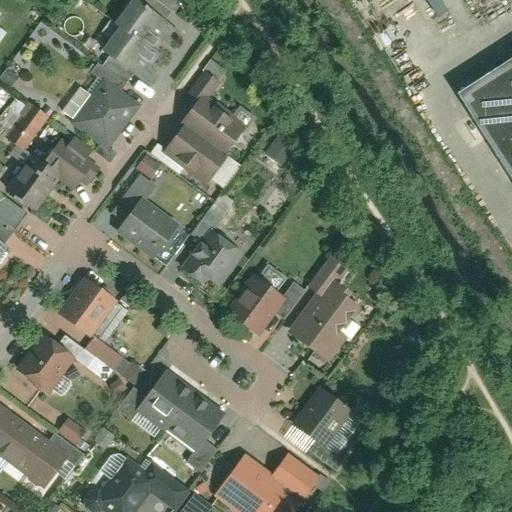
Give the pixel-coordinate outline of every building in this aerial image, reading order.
[(121,0),(107,20),(112,23),(139,43),(140,40),(146,45),(154,34),(148,30),(151,26),(162,34),(171,22),(160,14),(168,2),(164,0),(121,0)] [(99,49),(124,68),(139,79),(150,64),(144,59),(150,51),(139,43),(112,23),(95,47),(99,49)] [(96,71),(113,83),(124,68),(99,49),(94,56),(90,54),(82,64),(94,73),(96,71)] [(511,58),(456,94),(511,182),(511,58)] [(176,92),(188,100),(194,104),(201,95),(214,76),(196,64),(176,92)] [(63,116),(100,143),(133,97),(113,83),(96,71),(94,73),(84,87),(72,78),(52,105),(65,114),(63,116)] [(17,141),(40,109),(19,94),(12,104),(0,95),(0,129),(9,136),(17,141)] [(230,115),(201,95),(194,104),(188,100),(159,141),(150,135),(143,146),(172,166),(177,160),(203,178),(205,175),(217,182),(234,157),(223,150),(233,135),(222,127),(230,115)] [(58,123),(35,154),(53,167),(50,172),(68,185),(88,157),(80,151),(86,143),(58,123)] [(17,157),(25,147),(17,141),(9,136),(2,146),(10,152),(17,157)] [(0,185),(5,189),(3,192),(19,203),(21,200),(26,204),(50,172),(53,167),(35,154),(25,147),(17,157),(10,152),(0,165),(0,177),(2,179),(0,181),(0,185)] [(104,226),(144,255),(173,216),(133,187),(140,178),(128,169),(102,203),(115,212),(104,226)] [(0,228),(19,203),(3,192),(0,189),(0,228)] [(211,281),(236,247),(204,225),(216,209),(202,199),(183,225),(194,233),(173,262),(194,277),(197,271),(211,281)] [(309,285),(281,324),(323,355),(340,331),(344,333),(355,318),(346,312),(356,298),(346,291),(348,287),(327,272),(336,258),(322,248),(300,278),(309,285)] [(217,305),(251,329),(279,291),(244,267),(232,284),(217,305)] [(77,268),(48,306),(81,331),(76,338),(88,347),(106,362),(115,351),(97,337),(123,304),(77,268)] [(285,297),(295,303),(303,290),(293,284),(285,297)] [(385,299),(375,314),(396,328),(406,313),(385,299)] [(79,359),(88,347),(76,338),(57,324),(48,335),(35,325),(5,362),(38,388),(43,381),(51,388),(63,373),(55,367),(67,350),(79,359)] [(201,432),(222,404),(160,359),(139,387),(126,378),(110,399),(148,427),(153,420),(168,430),(161,439),(193,463),(211,440),(201,432)] [(313,377),(284,415),(329,449),(358,411),(313,377)] [(42,431),(0,401),(0,465),(25,483),(29,478),(37,483),(49,466),(58,472),(76,446),(73,444),(80,433),(68,424),(60,435),(46,425),(42,431)] [(87,432),(97,439),(105,427),(95,420),(87,432)] [(174,503),(188,485),(121,436),(114,446),(107,440),(90,463),(97,468),(81,490),(109,511),(123,511),(146,483),(174,503)] [(237,446),(206,487),(239,511),(259,511),(265,505),(274,511),(282,511),(314,469),(280,444),(264,466),(237,446)] [(335,479),(323,470),(314,483),(326,491),(335,479)]
